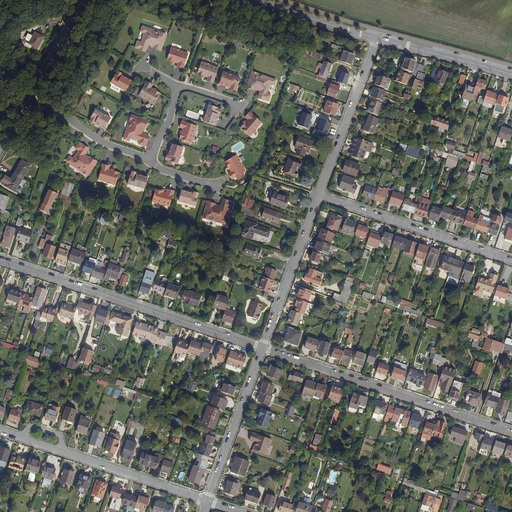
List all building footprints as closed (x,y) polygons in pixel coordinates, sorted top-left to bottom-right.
[(156,28),(157,27),(146,24),(144,29),(148,31),(145,40),(141,39),(139,45),(143,47),(149,50),(152,42),(155,44),(156,42),(158,43),(157,45),(161,47),(160,47),(165,49),(167,43),(171,32),(165,30),(165,31),(156,28)] [(47,44),(54,33),(45,27),(41,33),(38,38),(38,39),(47,44)] [(179,46),(175,45),(171,57),(176,58),(179,59),(182,61),(181,64),(188,66),(193,51),(185,48),(179,46)] [(355,60),(358,48),(348,45),(344,56),(355,60)] [(423,57),(419,55),(412,53),(410,60),(408,59),(406,64),(419,68),(423,57)] [(335,61),(327,58),(323,70),(331,73),(335,61)] [(209,60),(205,59),(201,71),(206,72),(209,73),(212,74),(211,78),(218,80),(223,65),(215,62),(209,60)] [(455,69),(442,64),(439,73),(452,77),(455,69)] [(414,81),(417,71),(406,67),(402,77),(414,81)] [(428,77),(431,70),(424,68),(424,70),(425,70),(423,76),(422,75),(419,83),(428,87),(431,79),(428,77)] [(122,69),(120,69),(114,80),(130,89),(136,77),(133,76),(128,73),(127,74),(126,73),(126,72),(125,71),(123,70),(122,69)] [(262,72),(262,71),(257,69),(250,86),(255,87),(259,88),(260,85),(262,86),(261,87),(265,89),(262,96),(269,98),(273,99),(275,93),(271,91),(275,82),(279,83),(281,77),(270,74),(270,75),(262,72)] [(241,87),(245,76),(228,70),(224,81),(233,85),(233,83),(235,84),(235,85),(236,86),(240,88),(240,87),(241,87)] [(397,79),(398,75),(386,71),(382,80),(392,84),(393,80),(394,81),(395,78),(397,79)] [(442,80),(450,83),(452,77),(439,73),(437,77),(442,79),(442,80)] [(485,74),(482,84),(478,95),(482,97),(486,84),(486,83),(489,83),(491,84),(494,77),(485,74)] [(342,93),(347,79),(337,75),(332,89),(342,93)] [(155,86),(156,82),(150,79),(143,93),(150,97),(150,98),(155,101),(155,100),(159,102),(165,91),(161,89),(158,87),(155,86)] [(468,93),(477,96),(478,95),(482,84),(473,80),(468,93)] [(389,97),(393,88),(381,83),(377,93),(389,97)] [(138,95),(142,89),(136,86),(132,92),(138,95)] [(502,90),(493,87),(492,90),(490,97),(498,100),(502,90)] [(484,97),(489,99),(490,97),(492,90),(487,88),(484,97)] [(511,92),(511,89),(506,88),(500,106),(505,108),(506,106),(509,108),(511,101),(511,100),(511,92)] [(384,112),(389,100),(379,96),(375,108),(379,110),(384,112)] [(340,111),(344,101),(333,97),(330,107),(340,111)] [(225,107),(225,106),(213,102),(208,119),(220,123),(223,114),(221,113),(222,112),(223,112),(224,111),(225,107)] [(304,113),(311,115),(313,111),(298,106),(297,110),(304,113)] [(115,116),(110,113),(99,107),(97,112),(93,118),(94,119),(94,120),(97,121),(98,121),(99,121),(99,120),(101,121),(100,122),(109,127),(115,116)] [(261,127),(267,120),(254,110),(250,115),(253,117),(251,120),(248,122),(245,126),(255,134),(257,131),(258,131),(261,127)] [(446,112),(445,113),(439,110),(436,117),(440,118),(440,119),(454,124),(457,116),(446,112)] [(378,113),(375,112),(373,119),(382,122),(383,120),(385,121),(387,116),(384,115),(378,113)] [(152,123),(153,119),(136,113),(134,118),(135,119),(133,127),(131,126),(128,137),(133,139),(135,135),(144,138),(143,142),(150,145),(151,141),(152,141),(154,134),(147,132),(148,128),(146,127),(147,125),(150,126),(151,123),(152,123)] [(311,115),(304,113),(299,125),(308,129),(313,116),(311,115)] [(334,128),(337,118),(327,115),(324,125),(334,128)] [(199,132),(202,124),(186,118),(184,125),(188,126),(187,129),(185,132),(184,137),(195,141),(197,137),(199,132)] [(370,127),(379,130),(382,122),(373,119),(370,127)] [(315,149),(319,137),(305,132),(301,144),(304,145),(302,149),(311,152),(312,148),(315,149)] [(361,140),(360,139),(358,142),(371,147),(374,138),(363,134),(361,140)] [(448,142),(446,146),(451,147),(455,148),(459,150),(460,147),(463,138),(463,137),(454,134),(452,140),(454,141),(453,144),(448,142)] [(412,150),(426,155),(429,146),(431,140),(429,139),(427,145),(415,141),(415,143),(413,149),(412,150)] [(88,142),(88,143),(84,140),(81,146),(84,149),(78,157),(75,154),(71,159),(80,166),(81,165),(88,170),(87,171),(92,174),(97,168),(101,163),(103,159),(99,157),(98,157),(95,155),(93,157),(92,156),(93,155),(90,153),(94,146),(88,142)] [(407,147),(409,147),(413,149),(415,143),(407,140),(405,146),(407,147)] [(181,162),(187,145),(175,141),(172,150),(173,151),(172,152),(171,152),(171,153),(170,153),(169,157),(169,158),(181,162)] [(368,156),(371,147),(358,142),(357,146),(358,147),(357,152),(368,156)] [(470,154),(479,157),(481,158),(485,148),(481,147),(479,152),(471,149),(471,151),(470,154)] [(243,156),(240,152),(230,159),(233,163),(235,166),(237,169),(234,171),(237,177),(251,168),(246,161),(246,160),(243,156)] [(306,162),(307,157),(295,153),(293,162),(291,161),(289,160),(286,168),(290,170),(290,168),(302,172),(304,167),(302,166),(304,161),(306,162)] [(37,162),(28,157),(20,172),(29,177),(37,162)] [(363,173),(367,162),(354,157),(353,161),(354,162),(352,168),(363,173)] [(112,168),(113,165),(107,163),(103,178),(111,181),(116,183),(117,182),(121,183),(124,171),(119,170),(116,169),(112,168)] [(480,174),(481,170),(476,168),(473,177),(477,179),(479,173),(480,174)] [(140,171),(140,170),(136,169),(136,170),(135,169),(131,181),(149,186),(152,174),(143,172),(143,173),(141,172),(141,171),(140,171)] [(358,180),(360,175),(349,170),(344,183),(359,189),(362,181),(358,180)] [(13,185),(22,190),(29,177),(20,172),(13,185)] [(72,184),(67,182),(64,192),(69,194),(71,188),(72,184)] [(376,194),(380,196),(380,195),(383,186),(372,182),(369,191),(376,193),(376,194)] [(392,191),(397,192),(399,188),(400,185),(395,183),(394,185),(391,184),(390,184),(385,182),(383,186),(380,195),(390,198),(392,191)] [(177,196),(179,189),(172,187),(171,191),(168,190),(164,189),(160,188),(156,200),(160,201),(166,203),(166,202),(174,205),(177,196)] [(196,190),(196,189),(187,187),(183,199),(201,204),(204,192),(203,191),(199,189),(199,190),(198,190),(197,191),(196,190)] [(290,203),(294,192),(281,187),(277,198),(290,203)] [(59,196),(61,191),(51,188),(46,202),(45,202),(44,207),(52,210),(57,195),(59,196)] [(407,204),(411,192),(399,188),(397,192),(395,200),(399,202),(400,201),(407,204)] [(0,204),(9,208),(14,194),(4,191),(0,201),(0,204)] [(409,205),(421,209),(421,208),(425,195),(422,194),(420,199),(414,197),(415,194),(413,194),(409,205)] [(262,206),(265,198),(257,195),(254,202),(258,204),(262,206)] [(427,197),(428,196),(425,195),(421,208),(424,209),(423,211),(431,213),(435,200),(427,197)] [(234,199),(235,198),(228,196),(226,204),(222,203),(221,204),(220,204),(220,201),(217,200),(217,199),(212,198),(211,204),(208,215),(213,217),(214,216),(222,218),(221,219),(232,222),(234,216),(230,215),(231,211),(233,205),(237,207),(239,200),(234,199)] [(252,208),(255,201),(246,198),(243,205),(252,208)] [(435,215),(445,218),(446,214),(449,207),(446,206),(438,203),(434,213),(436,213),(435,215)] [(287,209),(272,204),(268,213),(284,218),(287,209)] [(450,204),(449,204),(449,207),(446,214),(457,218),(461,208),(450,204)] [(11,216),(13,210),(5,207),(3,213),(11,216)] [(472,211),(461,207),(461,208),(457,218),(469,222),(472,211)] [(474,208),(472,211),(469,222),(477,225),(480,218),(484,219),(485,215),(482,213),(481,216),(478,215),(480,210),(474,208)] [(111,215),(111,213),(106,211),(105,213),(104,218),(109,220),(109,221),(111,222),(113,216),(111,215)] [(499,212),(498,217),(493,230),(502,234),(508,215),(499,212)] [(103,213),(101,218),(109,221),(109,220),(104,218),(105,213),(103,213)] [(342,228),(346,216),(337,213),(333,224),(342,228)] [(488,228),(487,228),(493,230),(498,217),(486,213),(485,215),(484,219),(481,226),(485,228),(485,227),(488,228)] [(356,230),(360,218),(350,215),(349,217),(346,227),(356,230)] [(267,222),(267,221),(257,217),(251,232),(261,235),(263,228),(265,229),(278,233),(281,227),(267,222)] [(367,222),(368,219),(363,218),(359,230),(369,234),(369,233),(371,233),(372,230),(372,229),(374,224),(367,222)] [(13,246),(19,227),(10,224),(9,227),(7,234),(5,243),(13,246)] [(32,242),(36,231),(23,226),(19,237),(32,242)] [(171,232),(170,235),(173,236),(174,234),(175,230),(171,228),(165,226),(163,231),(167,232),(168,231),(171,232)] [(336,240),(339,230),(327,226),(323,235),(336,240)] [(387,228),(386,233),(382,244),(387,245),(389,240),(394,241),(397,232),(387,228)] [(386,233),(385,232),(384,232),(382,239),(374,236),(376,229),(375,229),(371,240),(382,244),(386,233)] [(384,232),(376,229),(374,236),(382,239),(384,232)] [(400,232),(396,242),(408,246),(412,236),(400,232)] [(55,236),(50,234),(48,238),(45,247),(48,248),(57,251),(58,247),(52,245),(53,243),(55,236)] [(185,242),(186,237),(181,235),(179,240),(176,239),(175,242),(180,243),(184,245),(185,242)] [(422,239),(412,236),(408,246),(407,249),(419,253),(423,241),(422,240),(422,239)] [(332,254),(335,244),(322,239),(319,249),(332,254)] [(432,244),(423,241),(419,253),(418,255),(420,257),(419,260),(426,263),(432,244)] [(72,245),(64,243),(62,249),(70,252),(72,245)] [(269,258),(272,248),(259,243),(256,253),(269,258)] [(443,255),(446,248),(436,244),(429,263),(439,266),(442,255),(443,255)] [(85,263),(89,252),(75,247),(71,258),(85,263)] [(55,255),(57,251),(48,248),(45,255),(54,258),(55,255)] [(59,260),(66,262),(70,252),(62,249),(59,260)] [(235,250),(231,261),(236,263),(240,252),(235,250)] [(129,264),(133,252),(128,251),(124,262),(129,264)] [(322,263),(324,255),(317,252),(314,260),(322,263)] [(449,253),(445,266),(454,269),(458,256),(449,253)] [(463,272),(467,259),(458,256),(454,269),(463,272)] [(93,261),(89,273),(94,275),(97,266),(98,263),(93,261)] [(236,263),(231,261),(227,274),(229,275),(233,264),(236,265),(237,263),(236,263)] [(474,278),(479,264),(469,261),(465,273),(469,275),(469,276),(474,278)] [(120,279),(124,267),(112,263),(106,281),(109,282),(110,277),(111,276),(120,279)] [(108,270),(97,266),(94,275),(93,278),(98,279),(99,277),(105,280),(108,270)] [(282,269),(271,266),(268,275),(278,279),(282,269)] [(312,275),(310,275),(309,279),(318,282),(321,272),(314,270),(313,274),(312,275)] [(496,271),(493,279),(491,278),(487,277),(482,275),(478,285),(479,285),(478,288),(479,291),(483,292),(485,291),(486,288),(495,291),(501,273),(496,271)] [(321,272),(318,282),(309,279),(308,280),(323,286),(327,274),(321,272)] [(267,275),(263,287),(269,289),(273,291),(278,279),(268,275),(267,275)] [(155,282),(156,278),(151,277),(150,280),(146,279),(143,290),(152,293),(155,282)] [(170,283),(164,281),(159,279),(155,290),(163,292),(164,290),(167,291),(170,283)] [(353,292),(356,283),(349,280),(344,294),(338,292),(335,299),(349,304),(353,292)] [(498,293),(510,297),(511,291),(511,286),(509,285),(508,286),(505,285),(505,284),(506,283),(502,281),(498,293)] [(179,297),(183,286),(171,282),(171,283),(167,293),(179,297)] [(50,289),(40,286),(36,297),(34,303),(44,307),(50,289)] [(311,299),(314,291),(303,286),(299,295),(311,299)] [(13,288),(9,298),(21,301),(25,292),(13,288)] [(194,304),(196,300),(200,301),(202,293),(191,290),(191,291),(187,290),(184,298),(188,299),(187,301),(194,304)] [(364,291),(362,296),(374,300),(375,295),(364,291)] [(29,295),(29,294),(25,292),(21,301),(20,304),(33,308),(34,303),(36,297),(31,296),(29,295)] [(232,298),(220,293),(216,305),(222,307),(228,309),(232,298)] [(299,302),(301,303),(298,311),(305,314),(307,314),(312,303),(301,299),(299,302)] [(389,303),(401,307),(402,303),(390,299),(389,303)] [(416,303),(404,299),(402,303),(414,307),(416,303)] [(263,309),(265,303),(257,300),(251,315),(261,318),(263,313),(262,312),(263,309)] [(64,302),(61,313),(69,315),(73,304),(71,303),(71,304),(64,302)] [(94,304),(87,302),(85,302),(81,311),(84,312),(89,314),(87,322),(93,324),(99,305),(94,303),(94,304)] [(76,316),(79,306),(73,304),(69,315),(71,316),(71,315),(76,316)] [(51,308),(47,306),(44,312),(43,316),(49,318),(49,319),(54,321),(58,309),(52,307),(51,308)] [(97,320),(107,323),(110,312),(101,309),(97,320)] [(233,323),(237,312),(228,309),(227,311),(224,319),(233,323)] [(119,332),(120,333),(126,315),(111,310),(110,312),(107,323),(106,324),(110,325),(112,320),(122,323),(119,332)] [(301,326),(305,314),(298,311),(295,310),(294,314),(295,314),(293,317),(291,322),(301,326)] [(128,336),(135,318),(126,315),(120,333),(128,336)] [(436,319),(434,325),(446,329),(448,323),(436,319)] [(135,333),(144,336),(148,324),(139,321),(135,333)] [(151,339),(156,326),(148,324),(144,336),(151,339)] [(486,327),(483,335),(495,339),(496,336),(487,333),(488,331),(491,332),(493,326),(489,325),(488,328),(486,327)] [(160,327),(156,326),(151,339),(151,340),(161,344),(160,348),(164,349),(168,337),(170,333),(160,329),(160,331),(158,331),(160,327)] [(295,344),(300,331),(287,327),(282,340),(295,344)] [(481,340),(482,336),(471,332),(469,336),(481,340)] [(318,350),(322,340),(311,336),(310,340),(309,340),(307,345),(308,346),(308,347),(318,350)] [(492,348),(504,352),(507,343),(495,339),(492,348)] [(188,355),(189,350),(191,345),(184,342),(184,341),(180,340),(176,351),(188,355)] [(205,345),(193,340),(191,345),(189,350),(202,354),(203,351),(205,345)] [(0,345),(16,350),(17,346),(0,341),(0,345)] [(329,354),(333,344),(324,341),(321,351),(329,354)] [(215,345),(206,342),(205,345),(203,351),(202,354),(202,355),(207,357),(208,353),(212,354),(215,345)] [(53,347),(50,346),(49,346),(48,347),(46,346),(42,357),(45,358),(47,353),(51,355),(52,352),(54,352),(55,348),(53,347)] [(92,362),(96,351),(85,347),(81,359),(92,362)] [(334,355),(343,358),(346,350),(336,347),(334,355)] [(228,353),(229,351),(221,348),(220,353),(221,354),(219,360),(226,362),(228,353)] [(356,351),(346,348),(346,350),(343,358),(352,362),(356,351)] [(377,363),(381,352),(373,349),(369,360),(377,363)] [(237,351),(236,355),(232,354),(229,363),(244,368),(249,356),(241,353),(237,351)] [(365,365),(368,354),(359,351),(355,362),(365,365)] [(38,369),(42,361),(28,355),(24,363),(38,369)] [(442,364),(441,368),(445,370),(446,366),(447,363),(436,359),(435,362),(442,364)] [(77,370),(80,363),(73,360),(70,367),(77,370)] [(475,360),(471,373),(479,375),(483,363),(475,360)] [(387,376),(391,365),(382,362),(378,373),(387,376)] [(280,377),(283,367),(272,363),(268,372),(280,377)] [(397,364),(393,376),(402,379),(406,367),(397,364)] [(454,379),(458,370),(446,366),(445,370),(443,374),(449,376),(447,380),(446,380),(445,382),(443,389),(450,391),(454,379)] [(408,379),(414,382),(418,370),(412,368),(408,379)] [(302,380),(304,374),(294,370),(292,377),(302,380)] [(419,373),(420,370),(418,370),(414,382),(424,385),(427,376),(419,373)] [(155,378),(164,381),(165,379),(157,376),(158,373),(156,372),(155,378)] [(435,391),(440,376),(433,373),(428,389),(435,391)] [(277,384),(267,380),(263,390),(273,394),(277,384)] [(316,399),(322,383),(311,380),(306,395),(316,399)] [(464,383),(456,380),(453,389),(461,392),(464,383)] [(233,393),(236,385),(225,381),(222,389),(233,393)] [(190,383),(187,389),(194,391),(196,385),(190,383)] [(325,402),(331,387),(322,383),(316,399),(325,402)] [(343,402),(348,389),(336,385),(333,396),(336,397),(342,399),(342,402),(343,402)] [(133,401),(137,402),(139,391),(125,388),(124,391),(135,393),(133,401)] [(11,400),(14,391),(7,389),(4,398),(11,400)] [(458,398),(461,392),(453,389),(450,396),(458,398)] [(271,404),(274,394),(273,394),(263,390),(260,399),(271,404)] [(471,391),(467,403),(473,405),(477,393),(471,391)] [(372,398),(363,395),(363,394),(357,392),(356,394),(358,395),(354,407),(354,408),(354,410),(354,412),(358,413),(360,412),(361,410),(362,410),(363,405),(369,407),(372,398)] [(485,396),(477,393),(473,405),(480,407),(485,396)] [(225,408),(228,399),(216,394),(213,403),(225,408)] [(493,407),(497,409),(498,406),(501,399),(489,395),(487,403),(493,406),(493,407)] [(511,402),(501,399),(498,406),(500,407),(498,412),(507,415),(511,402)] [(388,414),(392,404),(382,401),(376,417),(381,418),(382,415),(387,417),(388,414)] [(8,406),(9,403),(7,402),(6,405),(1,403),(0,405),(0,414),(7,417),(11,407),(8,406)] [(43,416),(47,406),(37,402),(33,413),(43,416)] [(59,407),(59,406),(54,404),(49,419),(59,422),(64,409),(59,407)] [(393,414),(397,415),(402,417),(405,408),(400,407),(393,405),(390,415),(388,420),(391,421),(393,414)] [(222,410),(210,406),(207,415),(218,419),(222,410)] [(262,414),(263,414),(262,416),(271,420),(275,411),(264,407),(262,414)] [(75,423),(79,411),(71,408),(66,419),(75,423)] [(403,417),(408,419),(413,420),(416,412),(405,408),(402,417),(403,417)] [(24,422),(27,413),(16,409),(13,419),(24,422)] [(343,411),(341,410),(339,409),(334,425),(336,427),(338,424),(343,411)] [(422,428),(426,416),(417,413),(413,425),(422,428)] [(216,427),(218,419),(207,415),(204,423),(216,427)] [(269,426),(271,420),(262,416),(259,423),(269,426)] [(90,434),(95,420),(84,417),(79,431),(84,432),(90,434)] [(426,434),(435,437),(435,435),(440,421),(431,418),(426,434)] [(441,420),(440,420),(440,421),(435,435),(445,439),(450,423),(441,420)] [(456,427),(454,436),(461,438),(464,430),(456,427)] [(215,444),(219,432),(211,429),(209,433),(207,432),(206,435),(209,436),(207,441),(215,444)] [(103,447),(108,433),(97,430),(93,443),(103,447)] [(468,441),(471,432),(464,430),(461,438),(468,441)] [(254,431),(251,439),(258,441),(270,446),(271,443),(272,443),(274,438),(262,433),(261,434),(254,431)] [(120,444),(123,437),(114,434),(108,451),(117,454),(118,451),(120,452),(122,445),(120,444)] [(135,458),(141,441),(128,436),(126,443),(129,444),(125,454),(135,458)] [(491,450),(495,440),(487,437),(484,447),(491,450)] [(270,449),(269,448),(270,446),(258,441),(257,444),(256,444),(255,447),(267,452),(269,451),(270,449)] [(504,453),(508,444),(499,441),(495,450),(504,453)] [(215,447),(205,443),(201,453),(211,456),(215,447)] [(0,467),(7,469),(13,452),(2,449),(0,455),(0,467)] [(145,452),(141,463),(150,466),(153,455),(145,452)] [(199,459),(202,460),(200,466),(205,468),(207,469),(210,462),(208,461),(208,460),(210,461),(211,456),(201,453),(200,452),(198,456),(200,457),(199,459)] [(156,456),(153,455),(150,466),(158,468),(161,461),(165,463),(166,459),(167,456),(158,453),(156,456)] [(22,458),(19,457),(14,455),(10,465),(23,470),(28,458),(23,456),(22,458)] [(251,460),(239,455),(237,461),(233,471),(245,475),(249,466),(251,460)] [(39,472),(43,461),(31,457),(27,468),(39,472)] [(172,473),(175,463),(166,459),(165,463),(162,470),(172,473)] [(53,479),(57,469),(46,465),(43,475),(53,479)] [(191,480),(200,483),(205,468),(200,466),(196,465),(191,480)] [(396,469),(386,466),(384,471),(394,474),(396,469)] [(72,485),(76,472),(66,469),(64,474),(62,481),(72,485)] [(86,492),(91,477),(81,474),(76,489),(86,492)] [(290,491),(294,479),(289,477),(285,489),(290,491)] [(103,498),(108,483),(98,480),(93,494),(103,498)] [(237,495),(241,484),(231,480),(227,492),(237,495)] [(121,498),(124,488),(114,485),(110,495),(121,498)] [(334,495),(337,488),(330,486),(328,493),(334,495)] [(248,499),(251,500),(261,503),(265,493),(254,490),(251,489),(248,499)] [(432,506),(433,503),(438,504),(441,496),(429,491),(425,504),(432,506)] [(125,508),(134,511),(139,497),(125,492),(122,502),(126,504),(125,508)] [(462,497),(462,496),(456,493),(454,498),(465,502),(467,499),(462,497)] [(145,496),(140,494),(139,497),(134,511),(138,511),(145,511),(150,499),(145,497),(145,496)] [(276,508),(280,498),(271,494),(267,504),(276,508)] [(442,507),(446,497),(441,496),(438,504),(438,506),(442,507)] [(332,511),(336,501),(330,498),(326,509),(325,511),(319,510),(318,511),(332,511)] [(457,510),(460,502),(453,500),(452,504),(454,504),(451,511),(455,511),(456,510),(457,510)] [(157,501),(153,510),(158,511),(162,511),(166,504),(157,501)] [(295,511),(297,506),(286,502),(284,501),(281,510),(286,511),(295,511)] [(314,511),(316,507),(302,502),(298,511),(314,511)] [(473,511),(476,506),(469,503),(467,509),(473,511)]
